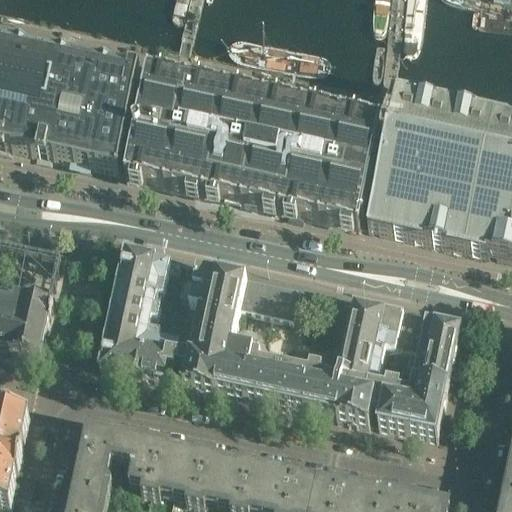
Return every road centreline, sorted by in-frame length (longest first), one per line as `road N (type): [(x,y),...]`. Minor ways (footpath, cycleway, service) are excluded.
road 1 (primary): [(511,305),(0,194)]
road 2 (residential): [(47,511),(65,407),(469,488)]
road 3 (residential): [(0,31),(389,119)]
road 4 (residential): [(469,488),(485,462),(511,354)]
